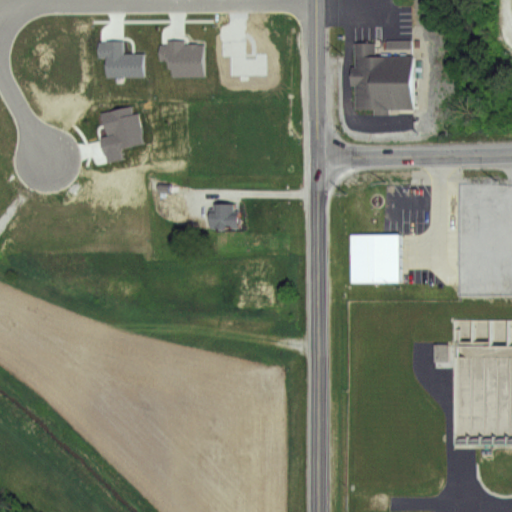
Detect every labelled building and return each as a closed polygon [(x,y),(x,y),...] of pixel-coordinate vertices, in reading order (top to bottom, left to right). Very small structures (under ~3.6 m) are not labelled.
[(100,39),(124,39),(125,55),(146,54),(146,78),(108,79),(107,58),(100,58),(100,39)] [(354,39),(375,39),(375,51),(412,51),(412,109),(353,108),(354,39)] [(169,40),(186,40),(186,44),(205,44),(205,77),(170,78),(170,52),(161,52),(161,45),(169,45),(169,40)] [(265,53),(266,73),(230,73),(230,55),(223,55),(222,41),(230,41),(244,40),(245,53),(265,53)] [(131,105),(133,114),(138,112),(144,133),(142,134),(144,142),(121,148),(124,158),(108,162),(101,137),(107,134),(101,112),(131,105)] [(211,198),(242,200),(240,224),(210,222),(211,198)] [(352,223),(403,223),(404,279),(352,278),(352,223)] [(511,443),(511,345),(449,346),(450,444),(511,443)]
